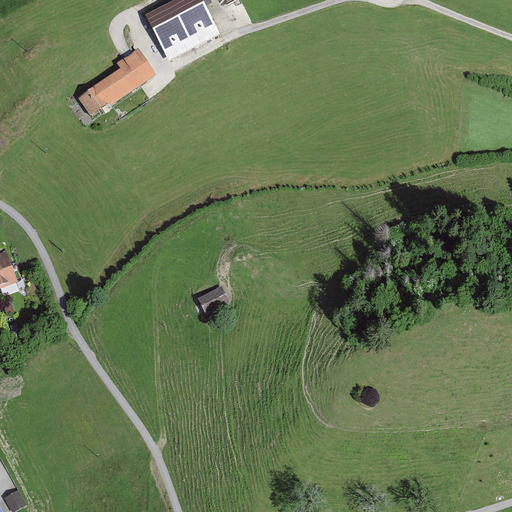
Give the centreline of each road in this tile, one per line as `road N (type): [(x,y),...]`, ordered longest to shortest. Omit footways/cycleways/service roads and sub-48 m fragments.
road 1 (track): [(179,511),(156,451),(79,341),(47,260),(19,217),(0,205)]
road 2 (track): [(337,0),(238,32),(160,73)]
